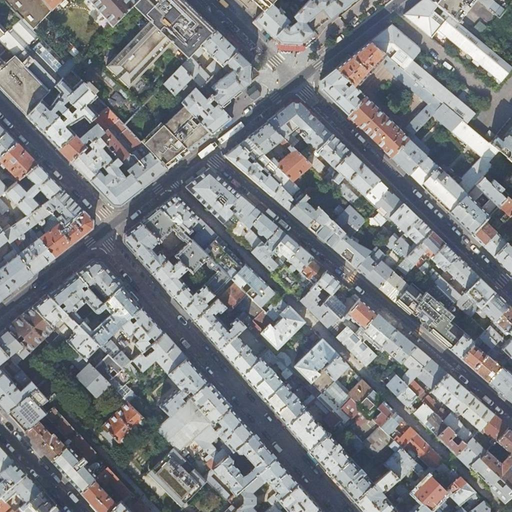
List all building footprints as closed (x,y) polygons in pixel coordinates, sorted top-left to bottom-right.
[(50,11),(41,0),(3,0),(22,18),(32,29),(50,11)] [(41,0),(50,11),(60,0),(41,0)] [(210,22),(193,6),(187,0),(138,0),(116,23),(86,54),(140,108),(164,83),(181,65),(200,45),(217,28),(210,22)] [(92,0),(116,23),(138,0),(92,0)] [(293,0),(298,5),(292,6),(285,12),(280,7),(278,9),(272,3),(265,10),(255,20),(265,29),(274,38),(275,36),(310,0),(293,0)] [(255,0),(265,10),(272,3),(275,0),(255,0)] [(310,0),(275,36),(281,41),(300,42),(313,32),(306,22),(308,20),(322,10),(329,19),(353,0),(310,0)] [(430,0),(421,0),(403,14),(423,31),(432,38),(437,32),(445,39),(447,37),(468,55),(467,57),(467,58),(468,59),(469,60),(470,60),(471,60),(471,59),(472,59),(474,60),(472,62),(478,67),(480,65),(489,73),(488,74),(488,75),(488,76),(488,77),(489,78),(490,78),(491,78),(492,77),(493,76),(495,78),(493,80),(497,83),(499,85),(511,69),(511,68),(510,67),(459,23),(434,3),(430,0)] [(458,20),(473,0),(430,0),(434,3),(459,23),(460,21),(458,20)] [(494,13),(497,15),(499,17),(505,10),(500,6),(494,13)] [(32,30),(32,29),(22,18),(4,33),(0,36),(0,40),(7,48),(14,55),(27,43),(37,35),(32,30)] [(389,26),(370,41),(385,54),(443,103),(462,119),(465,122),(473,112),(410,59),(419,48),(403,35),(391,24),(389,26)] [(225,36),(217,28),(200,45),(206,51),(211,56),(209,58),(211,60),(213,58),(215,60),(222,66),(226,62),(237,51),(238,49),(225,36)] [(37,35),(27,43),(56,73),(65,63),(37,35)] [(382,58),(385,54),(370,41),(352,55),(335,68),(355,87),(382,58)] [(27,43),(14,55),(5,63),(0,66),(0,86),(27,115),(46,95),(55,86),(63,78),(72,69),(77,64),(70,58),(65,63),(56,73),(27,43)] [(215,60),(204,70),(201,67),(203,65),(197,59),(206,51),(200,45),(181,65),(192,77),(201,87),(222,66),(215,60)] [(14,55),(7,48),(0,54),(0,57),(5,63),(14,55)] [(250,63),(237,51),(226,62),(232,69),(210,87),(216,92),(212,95),(210,93),(209,95),(210,96),(213,99),(217,104),(220,107),(237,93),(249,83),(249,73),(250,63)] [(443,103),(385,54),(382,58),(387,62),(383,66),(428,104),(401,132),(408,139),(413,134),(432,115),(443,103)] [(232,69),(226,62),(222,66),(201,87),(209,95),(210,93),(212,95),(216,92),(210,87),(232,69)] [(77,64),(72,69),(76,74),(82,67),(78,63),(77,64)] [(175,95),(192,77),(181,65),(164,83),(175,95)] [(364,97),(355,87),(335,68),(326,76),(320,80),(320,88),(347,114),(364,97)] [(73,87),(63,78),(55,86),(60,92),(52,102),(46,95),(27,115),(26,116),(42,132),(59,116),(54,112),(58,109),(62,113),(67,108),(63,103),(68,99),(72,103),(89,87),(86,85),(81,79),(73,87)] [(89,82),(86,85),(89,87),(95,94),(98,91),(89,82)] [(96,95),(95,94),(89,87),(72,103),(76,108),(71,112),(67,108),(62,113),(66,117),(63,121),(59,116),(42,132),(58,148),(75,134),(78,131),(71,124),(83,116),(89,122),(93,118),(98,114),(88,104),(96,95)] [(209,102),(213,99),(210,96),(207,99),(196,87),(181,101),(184,105),(195,116),(199,112),(204,118),(200,121),(212,134),(220,127),(231,118),(227,115),(220,107),(217,104),(214,107),(209,102)] [(260,92),(258,89),(249,96),(251,99),(255,100),(260,96),(260,92)] [(401,132),(366,97),(364,97),(347,114),(389,155),(391,157),(408,139),(401,132)] [(292,102),(267,122),(290,144),(296,138),(294,136),(298,132),(300,133),(299,134),(316,151),(332,134),(324,127),(300,103),(292,102)] [(443,103),(432,115),(450,131),(451,131),(462,119),(443,103)] [(184,105),(163,125),(189,151),(199,143),(212,134),(200,121),(195,116),(184,105)] [(107,106),(98,114),(93,118),(97,123),(104,131),(107,128),(111,125),(118,118),(107,106)] [(141,142),(118,118),(111,125),(119,134),(119,133),(136,149),(130,155),(121,162),(130,173),(143,188),(152,180),(167,169),(143,144),(141,142)] [(450,179),(466,194),(470,190),(473,187),(486,173),(493,166),(489,162),(499,150),(497,149),(489,142),(486,139),(465,122),(462,119),(451,131),(481,157),(461,178),(467,184),(464,186),(453,176),(450,179)] [(141,142),(143,144),(163,125),(161,122),(141,142)] [(290,144),(267,122),(248,137),(289,177),(296,184),(299,182),(295,178),(312,165),(307,160),(290,144)] [(98,136),(104,131),(97,123),(79,138),(75,134),(58,148),(70,161),(83,150),(87,146),(84,143),(85,142),(88,138),(92,142),(98,136)] [(0,156),(17,142),(0,124),(0,156)] [(163,125),(143,144),(167,169),(174,163),(189,151),(163,125)] [(511,126),(501,139),(496,134),(493,138),(489,142),(497,149),(499,150),(507,157),(511,161),(511,126)] [(107,128),(104,131),(98,136),(105,144),(108,147),(112,143),(112,144),(112,145),(113,146),(114,146),(115,147),(116,147),(111,151),(117,157),(121,162),(130,155),(107,128)] [(340,142),(332,134),(316,151),(307,160),(312,165),(323,176),(326,172),(323,169),(325,166),(317,158),(320,154),(332,165),(328,169),(331,172),(350,151),(340,142)] [(413,134),(408,139),(426,156),(431,151),(413,134)] [(98,136),(92,142),(89,144),(92,148),(87,153),(83,150),(70,161),(89,181),(101,171),(98,168),(102,165),(104,168),(117,157),(111,151),(109,148),(105,152),(101,147),(105,144),(98,136)] [(248,137),(238,144),(280,186),(281,186),(289,177),(248,137)] [(408,139),(391,157),(400,165),(409,174),(426,156),(408,139)] [(37,163),(17,142),(0,156),(0,160),(2,162),(0,164),(3,167),(5,166),(18,179),(24,174),(37,163)] [(272,196),(280,186),(238,144),(224,155),(272,196)] [(371,171),(350,151),(331,172),(325,178),(330,182),(333,178),(337,182),(344,176),(361,193),(358,196),(344,182),(335,187),(354,205),(363,195),(378,179),(371,171)] [(466,194),(450,179),(437,167),(434,164),(426,156),(409,174),(412,177),(420,185),(422,187),(439,203),(449,212),(466,194)] [(116,166),(121,162),(117,157),(104,168),(108,172),(105,175),(101,171),(89,181),(113,205),(120,205),(126,201),(143,188),(130,173),(126,177),(116,166)] [(63,190),(37,163),(24,174),(34,184),(26,191),(16,181),(7,188),(1,193),(3,196),(6,194),(27,215),(41,206),(32,197),(39,189),(49,200),(63,190)] [(209,168),(197,177),(228,208),(232,203),(240,195),(209,168)] [(486,173),(473,187),(475,190),(478,187),(495,204),(494,206),(496,208),(498,206),(507,196),(509,194),(486,173)] [(230,211),(228,208),(197,177),(185,186),(228,229),(238,218),(230,211)] [(380,181),(378,179),(363,195),(374,205),(389,190),(380,181)] [(290,185),(285,190),(297,202),(306,193),(305,192),(300,188),(297,191),(290,185)] [(281,186),(280,186),(272,196),(289,211),(297,202),(285,190),(281,186)] [(305,192),(306,193),(309,196),(310,198),(314,194),(308,188),(305,192)] [(83,210),(63,190),(49,200),(43,204),(50,212),(54,209),(56,208),(61,214),(56,218),(57,219),(63,226),(83,210)] [(401,201),(391,191),(389,190),(374,205),(379,211),(372,218),(381,226),(389,217),(403,203),(401,201)] [(466,194),(449,212),(460,223),(471,234),(490,215),(493,211),(488,207),(484,211),(473,199),(476,196),(475,195),(470,190),(466,194)] [(305,201),(309,196),(306,193),(297,202),(289,211),(308,227),(322,209),(318,205),(314,209),(305,201)] [(171,219),(175,215),(180,219),(175,224),(190,238),(201,249),(202,249),(215,237),(217,235),(175,194),(158,207),(171,219)] [(242,197),(240,195),(232,203),(234,205),(232,207),(234,208),(230,211),(238,218),(242,222),(255,208),(242,197)] [(511,200),(507,196),(498,206),(506,213),(501,219),(504,222),(511,215),(511,214),(511,200)] [(9,208),(0,198),(0,205),(5,211),(9,208)] [(404,204),(403,203),(389,217),(403,231),(400,233),(402,235),(405,233),(419,218),(404,204)] [(43,204),(41,206),(27,215),(22,219),(30,227),(38,222),(39,223),(42,225),(44,223),(44,220),(42,218),(50,212),(43,204)] [(332,211),(337,218),(344,211),(338,204),(332,211)] [(344,211),(337,218),(334,221),(345,232),(350,236),(363,221),(359,217),(360,215),(349,205),(344,211)] [(171,219),(158,207),(156,209),(140,222),(159,241),(172,228),(175,231),(175,233),(181,239),(183,239),(186,242),(190,238),(175,224),(171,219)] [(286,234),(255,208),(242,222),(248,229),(252,225),(258,230),(258,232),(258,233),(259,234),(260,235),(261,235),(263,235),(268,240),(264,244),(271,251),(286,234)] [(334,221),(322,209),(308,227),(331,247),(345,232),(334,221)] [(87,215),(83,210),(63,226),(57,219),(51,224),(53,227),(39,238),(55,257),(74,242),(92,228),(92,220),(87,215)] [(496,220),(490,215),(471,234),(480,242),(482,245),(495,231),(490,226),(496,220)] [(248,229),(242,222),(238,218),(228,229),(251,251),(240,239),(241,238),(252,250),(261,241),(248,229)] [(420,219),(419,218),(405,233),(414,242),(412,244),(413,245),(411,248),(413,250),(431,230),(420,219)] [(30,228),(30,227),(22,219),(3,232),(2,233),(7,240),(9,242),(12,240),(18,236),(19,238),(23,241),(24,240),(24,235),(22,234),(28,229),(30,228)] [(159,241),(140,222),(133,227),(124,234),(124,241),(139,258),(152,273),(166,260),(173,254),(171,252),(165,246),(157,253),(152,247),(159,241)] [(30,228),(28,229),(30,235),(35,241),(21,252),(12,240),(9,242),(14,249),(17,253),(18,255),(32,274),(44,265),(55,257),(39,238),(30,228)] [(171,252),(183,239),(181,239),(175,233),(175,231),(172,228),(159,241),(165,246),(171,252)] [(499,228),(495,231),(482,245),(484,247),(494,256),(506,242),(502,238),(504,236),(503,234),(504,232),(499,228)] [(433,232),(431,230),(413,250),(407,256),(397,267),(406,275),(419,260),(417,258),(423,251),(430,257),(445,243),(433,232)] [(368,254),(350,236),(345,232),(331,247),(356,268),(368,254)] [(394,244),(400,238),(394,233),(385,243),(390,248),(394,244)] [(286,234),(271,251),(272,253),(274,254),(278,250),(284,257),(287,259),(299,245),(286,234)] [(406,239),(402,235),(400,238),(394,244),(407,256),(413,250),(411,248),(405,241),(406,239)] [(224,246),(215,237),(202,249),(208,254),(211,258),(224,246)] [(201,249),(190,238),(186,242),(173,255),(176,258),(190,272),(203,259),(208,254),(202,249),(201,249)] [(264,244),(261,241),(252,250),(251,251),(263,263),(272,253),(271,251),(264,244)] [(511,244),(511,246),(506,242),(494,256),(511,273),(511,244)] [(457,255),(445,243),(430,257),(444,270),(446,269),(458,256),(457,255)] [(224,246),(211,258),(231,278),(244,265),(225,247),(227,245),(226,244),(224,246)] [(407,256),(394,244),(390,248),(385,254),(377,263),(365,276),(379,288),(395,269),(397,267),(407,256)] [(312,257),(299,245),(287,259),(283,263),(284,264),(296,276),(298,273),(294,270),(296,268),(300,271),(312,257)] [(376,246),(368,254),(377,263),(385,254),(376,246)] [(278,250),(274,254),(281,261),(284,257),(278,250)] [(281,261),(274,254),(272,253),(263,263),(275,275),(284,264),(283,263),(281,261)] [(0,299),(15,288),(32,274),(18,255),(13,258),(11,255),(9,257),(7,254),(1,259),(3,262),(0,263),(0,299)] [(231,278),(211,258),(208,254),(203,259),(205,261),(205,264),(209,268),(212,267),(215,271),(202,284),(213,294),(217,298),(234,281),(231,278)] [(368,254),(356,268),(365,276),(377,263),(368,254)] [(469,267),(458,256),(446,269),(452,274),(453,276),(467,290),(480,277),(469,267)] [(327,269),(312,257),(300,271),(298,273),(296,276),(310,289),(327,269)] [(171,264),(166,260),(152,273),(173,296),(190,281),(188,278),(184,281),(180,276),(185,271),(193,278),(195,276),(190,272),(176,258),(173,261),(174,262),(171,264)] [(81,268),(76,272),(100,304),(122,285),(100,260),(93,259),(81,268)] [(436,271),(426,262),(421,267),(420,268),(421,270),(433,281),(439,275),(441,273),(440,271),(439,272),(438,273),(436,271)] [(244,265),(231,278),(234,281),(240,287),(246,282),(251,287),(247,291),(246,289),(244,291),(252,299),(267,285),(246,264),(244,265)] [(296,276),(284,264),(275,275),(299,300),(310,290),(310,289),(296,276)] [(341,282),(327,269),(310,289),(310,290),(323,303),(326,298),(319,291),(318,289),(321,286),(330,294),(331,293),(335,288),(341,282)] [(398,272),(395,269),(379,288),(394,301),(408,285),(396,274),(398,272)] [(76,272),(47,295),(77,324),(82,320),(74,311),(86,301),(93,310),(100,304),(76,272)] [(461,296),(439,275),(433,281),(433,282),(450,298),(455,302),(461,296)] [(195,276),(193,278),(201,287),(194,292),(190,287),(193,284),(190,281),(173,296),(193,320),(208,307),(204,303),(213,294),(202,284),(195,276)] [(489,286),(480,277),(467,290),(461,296),(455,302),(461,308),(470,299),(475,304),(468,311),(466,308),(463,310),(470,317),(476,312),(479,308),(495,291),(489,286)] [(236,318),(244,326),(247,328),(255,337),(260,332),(276,348),(303,321),(288,306),(279,314),(282,317),(278,320),(276,317),(273,320),(252,299),(244,291),(240,287),(234,281),(217,298),(217,299),(234,315),(236,318)] [(344,284),(341,282),(335,288),(338,291),(344,284)] [(408,285),(394,301),(409,314),(412,310),(427,324),(450,298),(433,282),(423,293),(411,282),(409,284),(408,285)] [(142,307),(122,285),(100,304),(93,310),(94,312),(95,313),(96,313),(97,313),(98,313),(104,307),(110,314),(96,326),(93,322),(88,327),(85,324),(86,323),(87,322),(88,322),(88,320),(88,319),(87,318),(86,318),(85,318),(82,320),(77,324),(98,344),(106,338),(118,327),(142,307)] [(288,306),(267,285),(252,299),(273,320),(276,317),(279,314),(288,306)] [(310,290),(299,300),(327,327),(334,320),(337,317),(323,303),(310,290)] [(495,291),(479,308),(485,314),(493,321),(508,305),(498,295),(495,291)] [(347,308),(331,293),(330,294),(326,298),(323,303),(337,317),(339,319),(341,320),(360,298),(353,293),(348,299),(351,303),(347,308)] [(47,295),(32,306),(66,340),(77,351),(89,363),(92,360),(88,356),(99,345),(98,344),(77,324),(47,295)] [(356,336),(361,331),(377,313),(360,298),(341,320),(356,336)] [(450,298),(427,324),(432,328),(429,332),(449,349),(462,333),(449,321),(450,320),(450,316),(446,312),(455,302),(450,298)] [(217,299),(208,307),(193,320),(219,349),(244,326),(236,318),(231,322),(228,319),(223,324),(214,313),(217,310),(219,312),(223,309),(231,317),(234,315),(217,299)] [(511,308),(508,305),(493,321),(493,322),(503,332),(501,334),(503,336),(511,326),(511,308)] [(66,340),(32,306),(9,325),(6,327),(30,351),(44,337),(56,350),(66,340)] [(164,332),(142,307),(118,327),(128,337),(132,333),(136,337),(131,341),(141,352),(164,332)] [(479,308),(476,312),(480,316),(481,317),(483,316),(485,314),(479,308)] [(396,329),(377,313),(361,331),(367,336),(365,337),(368,340),(369,338),(380,347),(381,346),(396,329)] [(356,336),(341,320),(339,319),(337,317),(334,320),(327,327),(366,365),(376,355),(356,336)] [(484,331),(474,320),(462,333),(449,349),(460,358),(473,343),(475,341),(468,335),(471,331),(478,338),(479,337),(484,331)] [(490,325),(484,331),(497,342),(502,337),(490,325)] [(238,336),(247,328),(244,326),(219,349),(241,374),(260,358),(269,350),(267,348),(257,357),(238,336)] [(511,326),(503,336),(502,337),(497,342),(492,348),(486,355),(493,360),(499,353),(504,357),(498,365),(501,368),(502,366),(506,362),(511,356),(511,355),(511,326)] [(0,331),(0,346),(11,360),(21,351),(25,355),(30,351),(6,327),(0,331)] [(415,346),(396,329),(381,346),(400,363),(415,346)] [(484,331),(479,337),(483,341),(488,346),(488,345),(492,348),(497,342),(484,331)] [(186,357),(164,332),(141,352),(132,360),(142,371),(155,360),(167,374),(186,357)] [(479,337),(478,338),(475,341),(473,343),(478,348),(483,341),(479,337)] [(128,363),(106,338),(98,344),(99,345),(108,354),(123,368),(128,363)] [(322,364),(326,361),(329,364),(338,355),(321,339),(294,366),(324,396),(326,393),(360,427),(353,435),(355,437),(362,444),(379,426),(373,420),(368,415),(358,405),(347,394),(323,369),(325,367),(322,364)] [(478,348),(473,343),(460,358),(473,369),(486,355),(482,351),(478,348)] [(486,355),(492,348),(488,345),(488,346),(484,350),(483,350),(482,351),(486,355)] [(0,375),(4,371),(1,368),(0,368),(0,362),(6,358),(9,361),(11,360),(0,346),(0,375)] [(431,359),(415,346),(400,363),(399,364),(401,365),(403,363),(410,368),(400,379),(406,385),(412,379),(416,375),(431,359)] [(275,356),(269,350),(260,358),(265,363),(268,360),(271,363),(274,360),(276,362),(275,363),(282,371),(281,374),(286,380),(293,374),(285,366),(275,356)] [(94,368),(89,363),(77,351),(70,358),(82,371),(76,376),(96,397),(102,391),(108,397),(109,396),(116,404),(120,400),(124,404),(103,426),(123,447),(149,423),(132,406),(117,391),(108,382),(94,368)] [(280,352),(275,356),(285,366),(291,361),(290,358),(288,356),(289,355),(287,353),(286,354),(284,352),(280,352)] [(108,354),(94,368),(108,382),(123,368),(108,354)] [(347,365),(338,355),(329,364),(325,367),(323,369),(347,394),(349,392),(335,377),(347,365)] [(498,365),(493,360),(486,355),(473,369),(488,382),(501,368),(498,365)] [(511,356),(506,362),(511,366),(511,368),(510,371),(511,373),(511,374),(511,376),(504,370),(505,369),(502,366),(501,368),(488,382),(502,394),(511,382),(511,356)] [(208,382),(186,357),(167,374),(179,388),(160,405),(169,415),(208,382)] [(265,363),(260,358),(241,374),(264,399),(283,383),(265,363)] [(447,373),(431,359),(416,375),(430,387),(428,389),(431,391),(447,373)] [(17,374),(11,379),(13,381),(13,382),(19,390),(30,381),(13,362),(9,365),(17,374)] [(123,368),(108,382),(117,391),(125,384),(132,378),(135,382),(136,381),(139,378),(137,376),(139,374),(129,363),(128,363),(123,368)] [(11,379),(4,371),(0,375),(0,404),(7,412),(36,388),(30,381),(19,390),(13,382),(13,381),(11,379)] [(396,396),(406,385),(400,379),(392,371),(391,371),(389,374),(393,378),(386,386),(396,396)] [(469,392),(447,373),(431,391),(430,392),(449,408),(447,410),(446,410),(444,412),(440,408),(438,410),(433,405),(435,403),(427,395),(422,401),(423,402),(434,413),(443,421),(450,413),(454,408),(469,392)] [(36,388),(7,412),(24,431),(37,420),(45,413),(47,412),(43,407),(65,390),(52,375),(36,388)] [(359,382),(349,392),(347,394),(358,405),(373,390),(359,377),(356,379),(359,382)] [(424,390),(412,379),(406,385),(415,394),(422,401),(427,395),(423,391),(424,390)] [(230,407),(208,382),(169,415),(155,428),(178,452),(230,407)] [(511,382),(502,394),(511,402),(511,400),(511,382)] [(283,383),(264,399),(286,425),(304,409),(283,383)] [(125,384),(117,391),(132,406),(139,399),(125,384)] [(405,405),(415,394),(406,385),(396,396),(405,405)] [(383,401),(373,390),(358,405),(368,415),(376,408),(383,401)] [(494,413),(469,392),(454,408),(472,424),(470,426),(472,428),(474,426),(479,430),(494,413)] [(308,406),(313,401),(316,398),(312,394),(304,401),(308,406)] [(316,398),(313,401),(328,416),(323,421),(331,430),(335,426),(340,422),(316,398)] [(393,411),(383,401),(376,408),(380,412),(373,420),(379,426),(393,411)] [(434,413),(423,402),(413,413),(424,424),(434,413)] [(47,412),(45,413),(68,439),(62,444),(65,447),(68,445),(72,441),(79,435),(53,407),(47,412)] [(212,468),(234,449),(253,433),(230,407),(178,452),(188,462),(203,449),(211,457),(206,461),(212,468)] [(304,409),(286,425),(309,451),(327,434),(317,423),(317,424),(316,423),(314,424),(312,423),(314,421),(304,409)] [(416,433),(393,411),(379,426),(393,441),(401,448),(416,433)] [(443,421),(434,413),(424,424),(437,436),(448,426),(443,421)] [(463,425),(450,413),(443,421),(448,426),(465,444),(472,437),(462,426),(463,425)] [(508,426),(494,413),(479,430),(482,433),(484,431),(492,439),(490,442),(493,444),(495,441),(508,426)] [(37,420),(24,431),(40,449),(51,460),(65,447),(62,444),(53,433),(50,435),(37,420)] [(340,422),(335,426),(343,435),(348,430),(340,422)] [(388,446),(393,441),(379,426),(362,444),(364,446),(377,459),(389,447),(388,446)] [(448,426),(437,436),(456,455),(465,444),(448,426)] [(511,429),(508,426),(495,441),(510,454),(502,463),(487,450),(486,451),(480,458),(498,476),(506,467),(511,460),(511,429)] [(274,457),(253,433),(234,449),(237,453),(241,454),(242,453),(253,465),(251,469),(246,474),(251,480),(252,479),(275,458),(274,457)] [(327,434),(309,451),(331,475),(350,458),(328,433),(327,434)] [(444,461),(416,433),(401,448),(412,459),(417,455),(429,467),(425,471),(429,474),(444,461)] [(79,435),(72,441),(94,465),(101,459),(79,435)] [(364,446),(362,444),(355,437),(350,442),(358,451),(364,446)] [(472,437),(465,444),(456,455),(468,467),(478,456),(480,458),(486,451),(477,442),(479,440),(477,438),(476,440),(472,437)] [(388,446),(389,447),(394,452),(383,464),(388,469),(397,479),(398,479),(410,468),(422,480),(429,474),(425,471),(416,462),(416,463),(412,459),(401,448),(393,441),(388,446)] [(68,445),(65,447),(51,460),(80,492),(94,479),(97,476),(68,445)] [(364,446),(358,451),(357,451),(381,476),(388,469),(383,464),(377,459),(364,446)] [(0,448),(0,477),(14,464),(0,448)] [(232,458),(237,453),(234,449),(212,468),(203,476),(228,501),(232,497),(211,475),(215,472),(217,473),(220,473),(222,474),(221,476),(221,479),(225,483),(227,483),(228,482),(231,485),(231,490),(235,495),(238,492),(251,480),(246,474),(242,475),(238,471),(239,470),(236,467),(234,467),(231,463),(232,462),(233,459),(232,458)] [(511,489),(498,476),(480,458),(478,456),(468,467),(504,503),(511,497),(511,489)] [(350,458),(331,475),(353,501),(373,483),(350,457),(350,458)] [(298,484),(275,458),(252,479),(259,487),(266,480),(276,493),(268,501),(272,506),(298,484)] [(459,476),(444,461),(429,474),(429,475),(443,489),(459,476)] [(27,478),(14,464),(0,477),(0,501),(2,500),(27,478)] [(97,476),(94,479),(98,483),(101,481),(105,484),(108,481),(116,490),(124,497),(130,491),(107,467),(97,476)] [(511,473),(506,467),(498,476),(511,489),(511,473)] [(388,469),(381,476),(373,483),(353,501),(363,511),(388,511),(396,504),(394,501),(386,493),(383,495),(382,493),(395,481),(397,479),(388,469)] [(449,495),(443,489),(429,475),(412,493),(428,509),(442,494),(447,500),(445,501),(453,508),(455,507),(459,504),(458,504),(449,495)] [(465,482),(459,476),(443,489),(449,495),(465,482)] [(34,486),(27,478),(2,500),(5,503),(5,502),(15,494),(24,504),(19,508),(22,511),(24,510),(42,494),(34,486)] [(98,483),(94,479),(80,492),(97,511),(108,511),(117,504),(114,501),(98,483)] [(259,487),(252,479),(251,480),(238,492),(243,497),(243,504),(236,510),(238,511),(255,511),(252,507),(255,504),(255,498),(251,494),(259,487)] [(408,489),(401,482),(398,485),(395,488),(395,492),(399,496),(400,497),(408,489)] [(472,511),(483,500),(465,482),(449,495),(458,504),(470,495),(474,500),(465,510),(466,511),(472,511)] [(317,511),(321,509),(298,484),(272,506),(265,511),(284,511),(287,510),(288,511),(290,511),(317,511)] [(412,493),(408,489),(400,497),(402,500),(408,494),(417,503),(407,511),(402,511),(396,504),(388,511),(426,511),(429,510),(428,509),(412,493)] [(124,498),(124,497),(116,490),(113,493),(117,498),(114,501),(117,504),(121,500),(124,498)] [(43,496),(42,494),(24,510),(24,511),(51,511),(55,509),(43,496)] [(402,500),(400,497),(399,496),(394,501),(396,504),(402,500)] [(133,504),(140,511),(149,511),(138,499),(133,504)] [(3,511),(10,507),(5,502),(5,503),(2,500),(0,501),(0,511),(21,511),(22,511),(19,508),(14,511),(12,510),(9,511),(3,511)] [(132,511),(121,500),(117,504),(108,511),(132,511)] [(489,511),(490,507),(483,500),(472,511),(489,511)]
